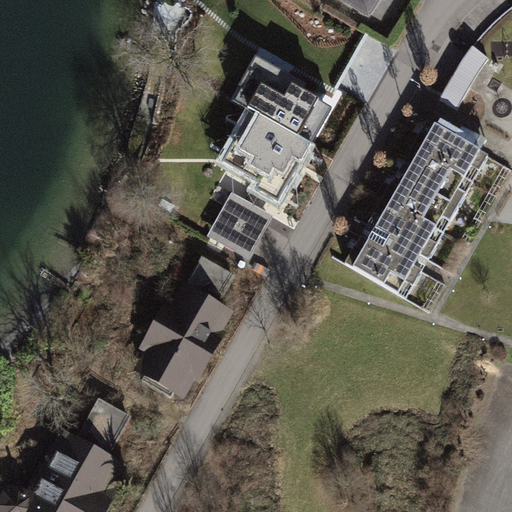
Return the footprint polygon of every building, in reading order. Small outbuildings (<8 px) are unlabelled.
[(391,0),(322,0),(373,31),(391,0)] [(460,113),(489,56),(472,47),(443,104),(460,113)] [(306,160),(331,116),(257,74),(232,118),(255,131),(306,160)] [(493,165),(430,129),(346,274),(426,311),(493,165)] [(280,205),(306,160),(255,131),(229,177),(280,205)] [(265,233),(230,214),(215,241),(250,260),(265,233)] [(181,401),(229,317),(178,287),(129,372),(181,401)] [(106,453),(128,415),(97,398),(74,439),(58,430),(24,490),(16,485),(0,489),(0,511),(105,511),(118,490),(111,487),(124,463),(106,453)]
